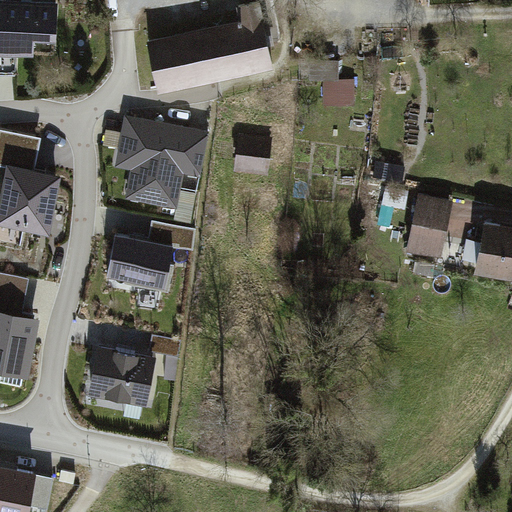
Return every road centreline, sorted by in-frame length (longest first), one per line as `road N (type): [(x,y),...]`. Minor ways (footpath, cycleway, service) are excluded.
road 1 (track): [(175,466),(399,505),(444,496),(478,469),(511,413)]
road 2 (residential): [(85,114),(89,199),(48,439)]
road 3 (residential): [(48,439),(175,466)]
